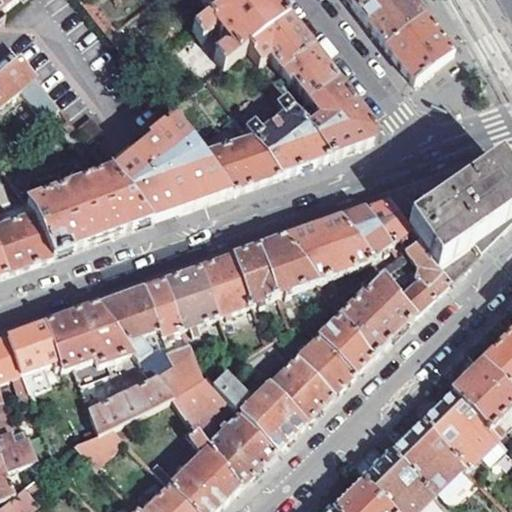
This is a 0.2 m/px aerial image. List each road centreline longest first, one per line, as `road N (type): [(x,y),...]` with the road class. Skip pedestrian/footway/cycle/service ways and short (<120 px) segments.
road 1 (secondary): [(0,316),(419,158)]
road 2 (residential): [(268,511),(507,271)]
road 3 (residential): [(419,158),(411,135),(306,0)]
